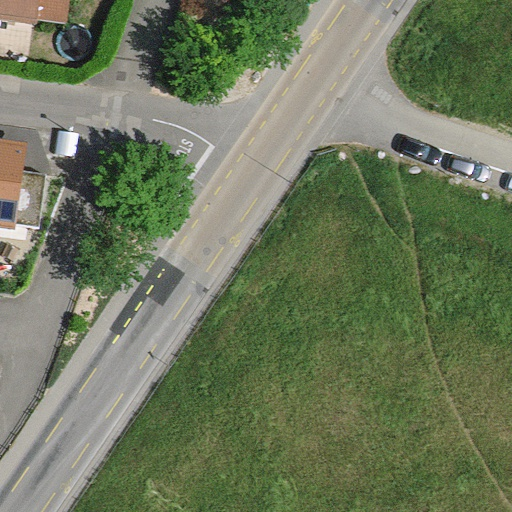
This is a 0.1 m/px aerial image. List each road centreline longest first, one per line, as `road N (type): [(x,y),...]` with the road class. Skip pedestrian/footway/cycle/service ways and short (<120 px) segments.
road 1 (tertiary): [(265,172),(24,511)]
road 2 (residential): [(0,97),(161,122),(265,172)]
road 3 (tertiary): [(385,0),(265,172)]
